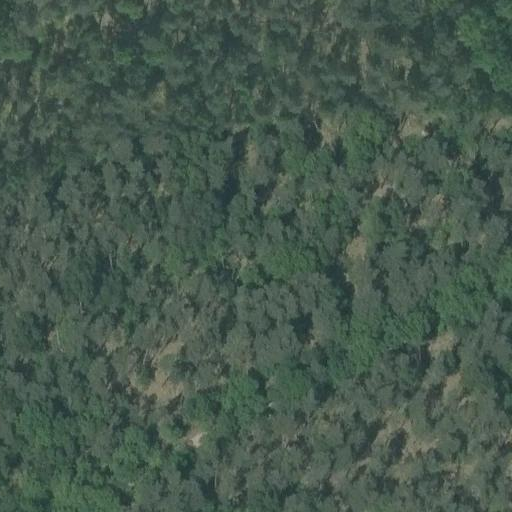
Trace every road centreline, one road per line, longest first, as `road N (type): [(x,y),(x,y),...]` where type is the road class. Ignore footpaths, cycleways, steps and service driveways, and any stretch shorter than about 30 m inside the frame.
road 1 (track): [(94,511),(247,421),(511,298)]
road 2 (track): [(0,76),(110,0)]
